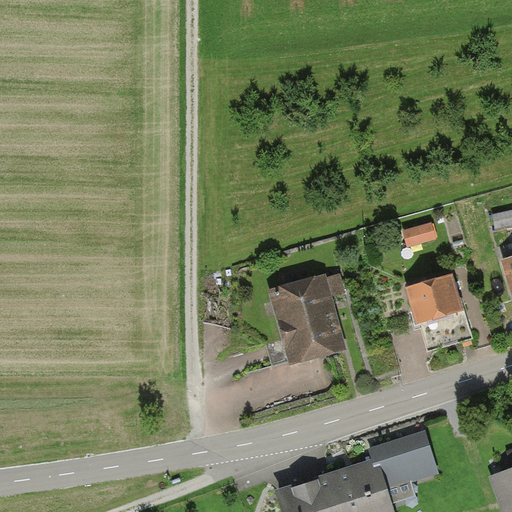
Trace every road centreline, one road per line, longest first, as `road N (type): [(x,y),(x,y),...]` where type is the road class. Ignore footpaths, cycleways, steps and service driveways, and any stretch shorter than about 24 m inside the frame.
road 1 (tertiary): [(0,483),(249,444),(511,365)]
road 2 (track): [(198,454),(197,0)]
road 3 (track): [(120,511),(239,468),(249,444)]
